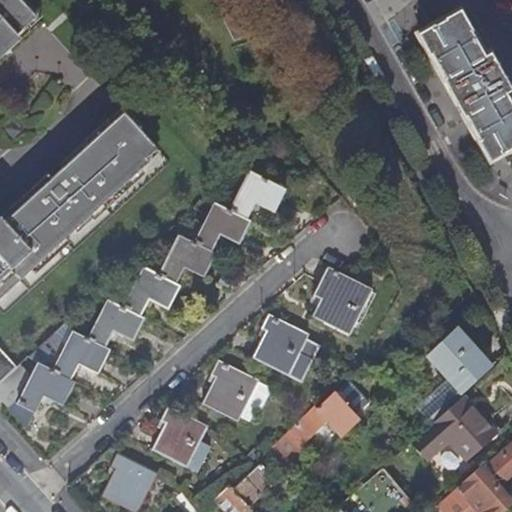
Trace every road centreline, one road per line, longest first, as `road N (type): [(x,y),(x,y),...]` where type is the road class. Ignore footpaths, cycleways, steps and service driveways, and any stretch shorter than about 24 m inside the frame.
road 1 (residential): [(26,498),(331,226)]
road 2 (secondary): [(494,235),(458,190),(350,0)]
